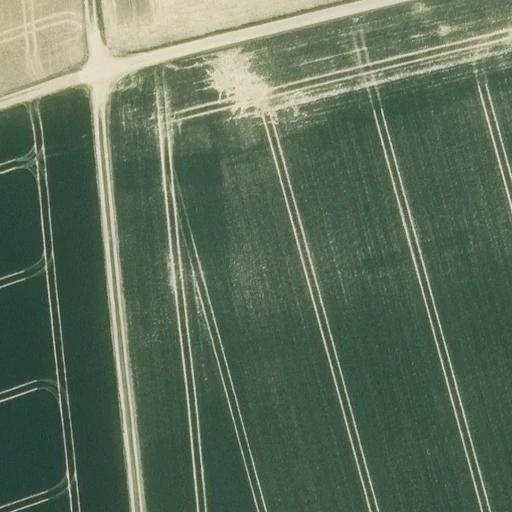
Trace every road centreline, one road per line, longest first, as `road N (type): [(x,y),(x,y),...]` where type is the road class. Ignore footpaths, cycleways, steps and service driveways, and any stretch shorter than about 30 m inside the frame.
road 1 (track): [(94,0),(138,511)]
road 2 (track): [(386,0),(102,70),(0,106)]
